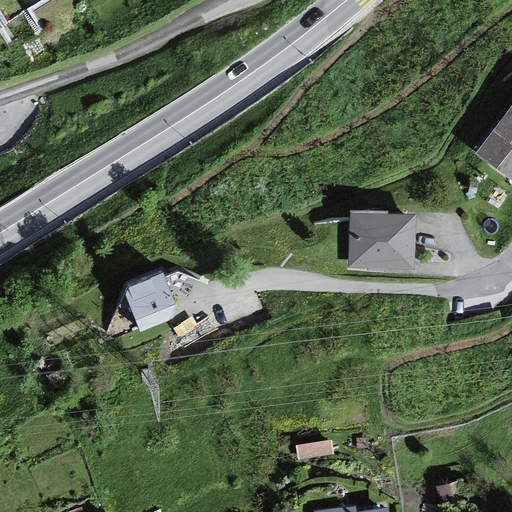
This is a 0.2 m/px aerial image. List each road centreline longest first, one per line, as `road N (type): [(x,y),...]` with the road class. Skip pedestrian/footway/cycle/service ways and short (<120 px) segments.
road 1 (secondary): [(0,232),(202,105),(345,0)]
road 2 (residential): [(511,256),(480,282),(458,288),(272,280),(205,297)]
road 3 (track): [(511,324),(391,360),(381,374),(386,409),(397,423),(444,421),(511,394)]
road 4 (residential): [(0,99),(133,51),(236,0)]
